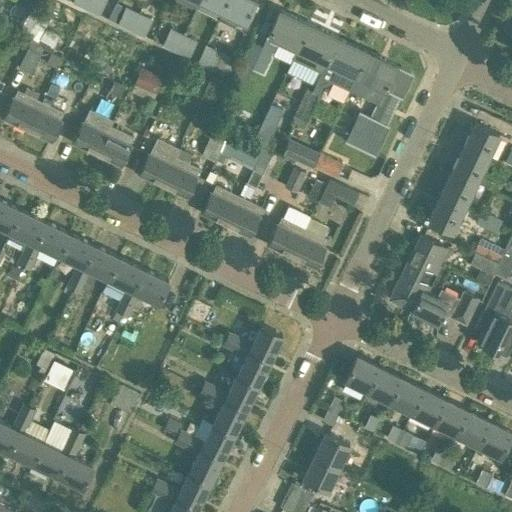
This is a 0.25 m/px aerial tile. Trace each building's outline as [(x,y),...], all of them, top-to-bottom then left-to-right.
[(85,9),(89,0),(72,0),(71,2),(85,9)] [(105,0),(89,0),(85,9),(98,15),(105,0)] [(199,0),(176,0),(195,9),(199,0)] [(199,0),(222,11),(227,0),(199,0)] [(227,0),(222,11),(218,18),(241,28),(244,22),(245,22),(255,0),(227,0)] [(129,30),(139,12),(125,6),(116,24),(129,30)] [(296,48),(308,23),(279,10),(272,26),(259,20),(250,40),(251,41),(234,75),(238,77),(234,85),(244,90),(247,82),(255,86),(264,69),(253,64),(256,59),(266,64),(277,40),(296,48)] [(139,12),(129,30),(143,37),(152,19),(139,12)] [(35,22),(27,35),(37,41),(45,28),(35,22)] [(308,23),(296,48),(292,59),(320,72),(337,37),(308,23)] [(175,51),(183,34),(169,27),(161,45),(175,51)] [(196,40),(183,34),(175,51),(188,57),(196,40)] [(320,72),(312,90),(306,87),(301,98),(313,104),(318,93),(319,93),(323,85),(332,81),(348,89),(365,50),(337,37),(320,72)] [(17,66),(30,72),(44,45),(32,38),(17,66)] [(196,61),(210,68),(219,51),(219,50),(204,43),(196,61)] [(365,50),(354,76),(348,89),(347,90),(372,102),(367,113),(357,109),(343,139),(351,143),(343,158),(366,170),(373,153),(374,154),(388,124),(385,122),(398,97),(400,98),(412,74),(395,66),(395,65),(365,50)] [(45,62),(56,67),(61,56),(50,51),(45,62)] [(222,52),(219,51),(210,68),(224,74),(233,56),(222,51),(222,52)] [(56,71),(52,81),(63,86),(67,76),(56,71)] [(140,72),(134,84),(157,95),(163,82),(140,72)] [(113,80),(108,91),(119,97),(125,85),(113,80)] [(50,84),(46,93),(55,97),(59,88),(50,84)] [(27,128),(41,100),(36,98),(39,92),(26,86),(22,93),(17,91),(14,98),(12,97),(3,117),(27,128)] [(313,104),(301,98),(293,115),(305,120),(313,104)] [(41,100),(27,128),(50,140),(60,120),(58,120),(62,112),(49,106),(50,105),(41,100)] [(96,153),(110,125),(113,119),(89,108),(85,116),(86,117),(83,123),(81,122),(72,142),(96,153)] [(463,146),(486,157),(498,132),(474,121),(463,146)] [(227,132),(228,130),(215,124),(200,153),(214,160),(219,148),(227,132)] [(120,129),(110,125),(96,153),(120,165),(130,145),(129,144),(132,137),(119,131),(120,129)] [(244,160),(251,144),(227,132),(219,148),(244,160)] [(162,185),(180,148),(156,136),(151,147),(153,147),(149,156),(148,155),(139,174),(162,185)] [(486,157),(463,146),(451,170),(475,181),(486,157)] [(180,148),(162,185),(186,197),(196,178),(194,177),(198,169),(199,167),(186,160),(190,153),(180,148)] [(263,148),(246,182),(255,186),(272,153),(263,148)] [(313,165),(336,175),(343,160),(320,151),(313,165)] [(293,165),(283,186),(296,192),(306,171),(293,165)] [(451,170),(440,194),(464,205),(475,181),(451,170)] [(329,178),(319,200),(330,205),(335,194),(353,203),(358,192),(329,178)] [(225,224),(240,195),(215,183),(214,185),(216,186),(212,194),(210,193),(201,213),(225,224)] [(306,196),(316,201),(322,190),(311,185),(306,196)] [(464,205),(440,194),(428,218),(452,230),(464,205)] [(261,205),(240,195),(225,224),(249,236),(259,216),(257,215),(261,205)] [(20,208),(0,198),(0,224),(10,229),(20,208)] [(20,208),(10,229),(29,238),(27,242),(32,245),(44,220),(20,208)] [(476,222),(486,226),(492,214),(482,209),(476,222)] [(492,214),(486,226),(496,231),(502,219),(492,214)] [(291,255),(304,227),(281,216),(277,224),(276,224),(267,243),(291,255)] [(309,217),(304,227),(291,255),(315,266),(324,247),(323,246),(327,238),(316,232),(320,222),(309,217)] [(44,220),(32,245),(37,247),(39,244),(58,253),(69,232),(44,220)] [(93,243),(69,232),(58,253),(78,262),(76,266),(81,268),(93,243)] [(421,287),(427,290),(448,247),(419,233),(388,297),(411,308),(421,287)] [(473,249),(496,260),(502,248),(479,237),(473,249)] [(27,242),(22,252),(33,257),(37,247),(32,245),(27,242)] [(492,271),(507,277),(511,266),(511,245),(505,242),(492,271)] [(93,243),(81,268),(86,271),(88,267),(107,276),(118,255),(93,243)] [(491,273),(496,260),(475,251),(470,262),(491,273)] [(33,257),(22,252),(18,261),(28,267),(33,257)] [(142,267),(118,255),(107,276),(127,285),(125,289),(130,292),(142,267)] [(7,274),(16,279),(21,269),(11,264),(7,274)] [(76,266),(71,275),(82,280),(86,271),(81,268),(76,266)] [(167,279),(142,267),(130,292),(135,294),(137,290),(157,300),(167,279)] [(82,280),(71,275),(67,285),(77,290),(82,280)] [(511,303),(511,301),(511,299),(511,285),(497,278),(474,325),(482,329),(476,341),(490,348),(511,303)] [(421,287),(411,308),(411,309),(437,322),(443,311),(465,322),(477,297),(463,290),(459,298),(441,289),(438,295),(427,290),(421,287)] [(125,289),(120,299),(131,304),(135,294),(130,292),(125,289)] [(183,313),(207,324),(216,305),(192,294),(183,313)] [(131,304),(120,299),(116,308),(126,313),(131,304)] [(511,303),(490,348),(504,355),(511,339),(511,303)] [(246,341),(244,347),(269,359),(281,334),(260,324),(250,343),(246,341)] [(231,347),(237,337),(227,332),(222,343),(231,347)] [(246,341),(237,337),(231,347),(241,352),(244,347),(246,341)] [(38,370),(43,373),(53,352),(43,347),(35,363),(40,365),(38,370)] [(245,354),(236,373),(257,383),(269,359),(244,347),(241,352),(245,354)] [(366,390),(378,366),(355,354),(343,378),(366,390)] [(400,377),(378,366),(366,390),(388,401),(400,377)] [(222,390),(220,396),(245,408),(257,383),(236,373),(226,392),(222,390)] [(422,388),(400,377),(388,401),(410,412),(422,388)] [(208,396),(213,386),(203,381),(198,392),(208,396)] [(131,411),(139,393),(118,382),(109,401),(131,411)] [(213,386),(208,396),(217,401),(220,396),(222,390),(213,386)] [(422,388),(410,412),(433,423),(444,399),(422,388)] [(37,404),(40,398),(33,394),(30,401),(37,404)] [(321,420),(332,425),(344,400),(333,395),(321,420)] [(221,403),(212,422),(233,432),(245,408),(220,396),(217,401),(221,403)] [(444,399),(433,423),(455,434),(467,409),(444,399)] [(24,405),(19,414),(30,419),(35,410),(24,405)] [(489,420),(467,409),(455,434),(477,445),(489,420)] [(362,426),(373,432),(380,418),(369,412),(362,426)] [(19,414),(15,424),(20,426),(25,429),(30,419),(19,414)] [(177,435),(179,430),(182,424),(169,417),(163,428),(177,435)] [(489,420),(477,445),(499,456),(511,432),(489,420)] [(20,426),(15,424),(13,428),(0,421),(0,446),(8,451),(20,426)] [(203,441),(199,439),(196,445),(221,457),(233,432),(212,422),(203,441)] [(394,442),(401,428),(391,423),(384,437),(394,442)] [(25,429),(20,426),(8,451),(32,463),(42,442),(23,433),(25,429)] [(401,428),(394,442),(404,447),(411,433),(401,428)] [(73,429),(68,438),(79,443),(83,434),(73,429)] [(179,430),(177,435),(174,441),(184,445),(189,435),(179,430)] [(313,454),(338,466),(349,444),(324,432),(313,454)] [(199,439),(189,435),(184,445),(193,450),(196,445),(199,439)] [(79,443),(68,438),(63,448),(69,450),(74,453),(79,443)] [(61,452),(42,442),(32,463),(57,475),(69,450),(63,448),(61,452)] [(196,445),(193,450),(198,452),(188,471),(209,481),(221,457),(196,445)] [(439,464),(446,450),(435,445),(429,459),(439,464)] [(69,450),(57,475),(82,487),(92,467),(72,457),(74,453),(69,450)] [(446,450),(439,464),(449,469),(456,455),(446,450)] [(338,466),(313,454),(302,477),(326,489),(338,466)] [(481,468),(475,481),(485,486),(492,474),(481,468)] [(175,488),(172,493),(197,506),(209,481),(188,471),(179,490),(175,488)] [(160,494),(165,484),(156,479),(151,489),(160,494)] [(511,498),(511,480),(510,480),(503,494),(511,498)] [(292,511),(303,511),(307,505),(313,493),(291,482),(280,505),(292,511)] [(165,484),(160,494),(170,499),(172,493),(175,488),(165,484)] [(172,493),(170,499),(174,501),(168,511),(194,511),(197,506),(172,493)]
